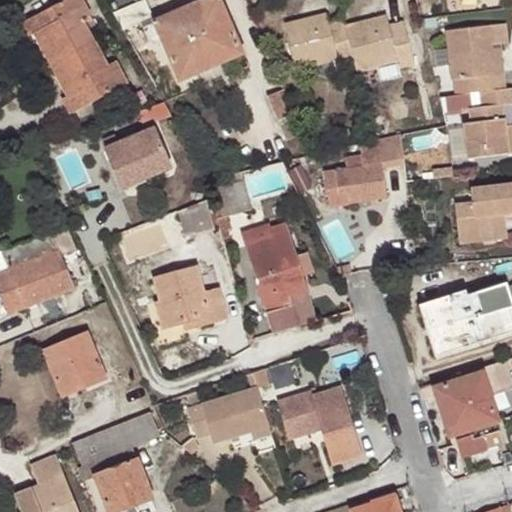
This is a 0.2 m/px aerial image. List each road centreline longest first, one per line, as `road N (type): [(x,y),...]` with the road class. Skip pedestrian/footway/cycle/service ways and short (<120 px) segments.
road 1 (residential): [(374,321),(419,466)]
road 2 (unclassified): [(419,466),(284,511)]
road 3 (unclassified): [(374,321),(241,362)]
